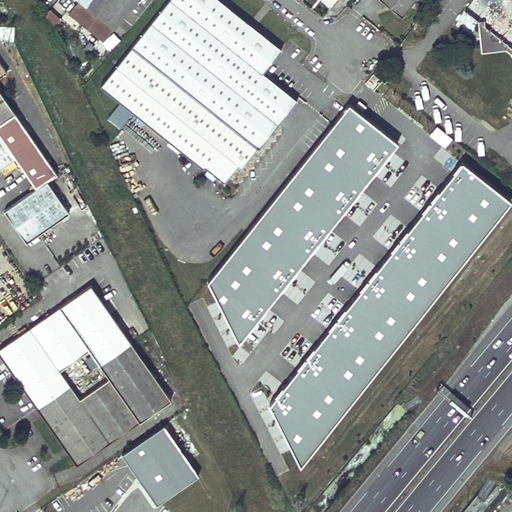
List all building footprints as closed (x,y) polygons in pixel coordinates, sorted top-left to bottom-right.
[(74,0),(68,8),(103,37),(110,27),(131,0),(74,0)] [(222,0),(165,0),(98,83),(202,166),(203,164),(207,167),(215,174),(223,180),(237,162),(240,164),(256,144),(257,145),(297,95),(263,69),(281,46),(222,0)] [(131,0),(110,27),(122,36),(150,0),(131,0)] [(381,0),(402,17),(415,0),(381,0)] [(506,45),(511,49),(511,0),(473,0),(465,11),(478,22),(484,22),(486,47),(506,45)] [(49,9),(43,18),(55,27),(62,18),(49,9)] [(511,49),(506,45),(486,47),(484,22),(478,22),(481,53),(506,51),(511,56),(511,49)] [(0,141),(15,163),(36,193),(48,185),(58,178),(0,94),(0,81),(7,77),(0,66),(0,141)] [(376,74),(385,81),(390,74),(381,66),(375,73),(376,74)] [(209,281),(240,344),(399,142),(351,104),(209,281)] [(437,126),(430,135),(444,147),(452,138),(437,126)] [(0,172),(15,163),(0,141),(0,172)] [(511,200),(462,162),(269,404),(299,464),(511,200)] [(215,174),(207,167),(203,172),(212,178),(215,174)] [(5,213),(26,246),(69,218),(48,185),(36,193),(5,213)] [(0,351),(0,353),(77,465),(170,400),(91,288),(0,351)] [(148,475),(153,479),(163,467),(158,463),(148,475)]
